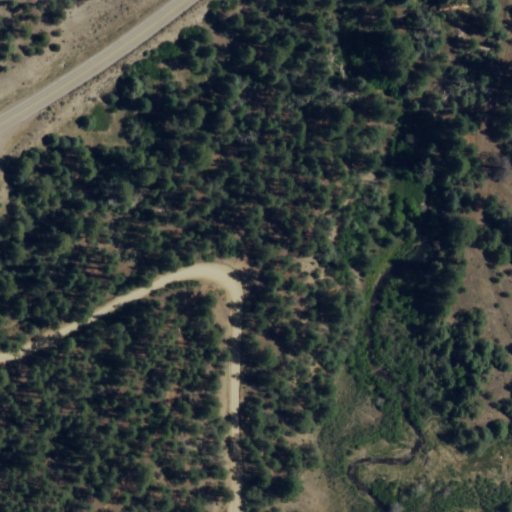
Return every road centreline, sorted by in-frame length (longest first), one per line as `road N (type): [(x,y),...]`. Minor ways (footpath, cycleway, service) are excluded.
road 1 (track): [(0,358),(190,271),(224,280),(237,305),(240,481),(232,511)]
road 2 (residential): [(485,388),(462,0)]
road 3 (primary): [(0,123),(178,0)]
